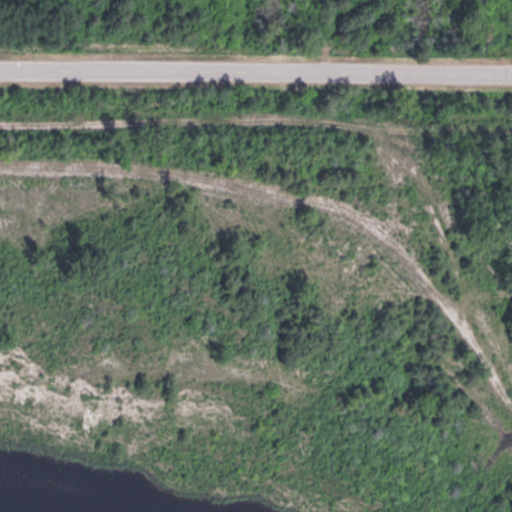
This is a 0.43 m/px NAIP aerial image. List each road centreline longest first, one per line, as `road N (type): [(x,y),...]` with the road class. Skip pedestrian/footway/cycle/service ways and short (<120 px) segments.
road 1 (track): [(0,161),(317,200),(511,368)]
road 2 (residential): [(0,70),(511,71)]
